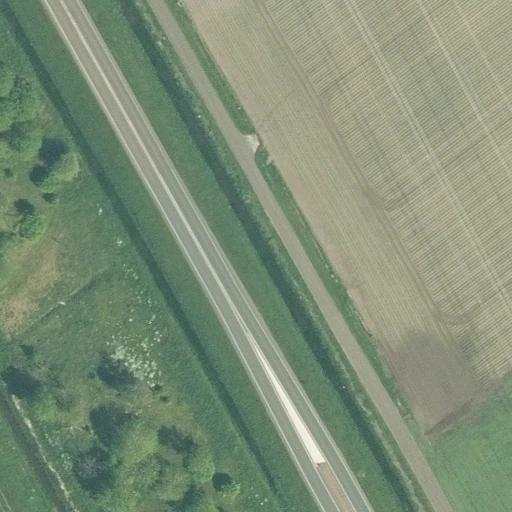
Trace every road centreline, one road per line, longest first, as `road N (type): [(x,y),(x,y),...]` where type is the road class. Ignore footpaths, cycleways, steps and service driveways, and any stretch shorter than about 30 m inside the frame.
road 1 (unclassified): [(450,511),(154,0)]
road 2 (trunk): [(202,261),(56,0)]
road 3 (trunk): [(351,511),(202,261)]
road 4 (trunk): [(202,261),(331,511)]
